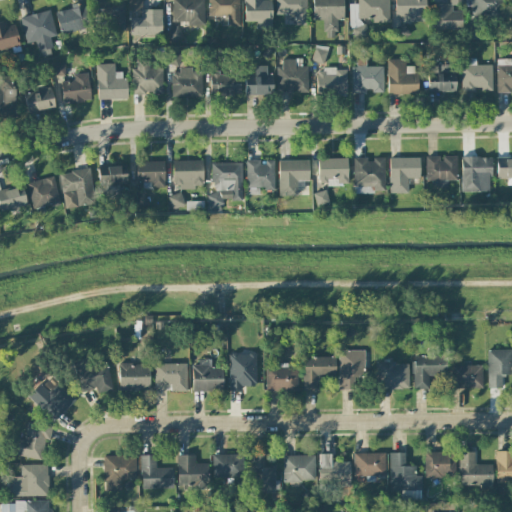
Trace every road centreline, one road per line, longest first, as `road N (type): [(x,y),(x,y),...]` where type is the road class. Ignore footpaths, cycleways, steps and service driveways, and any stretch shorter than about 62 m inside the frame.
road 1 (residential): [(511,123),(110,129),(0,156)]
road 2 (residential): [(511,420),(101,425),(79,447),(78,511)]
road 3 (track): [(511,281),(344,291),(220,287),(221,314)]
